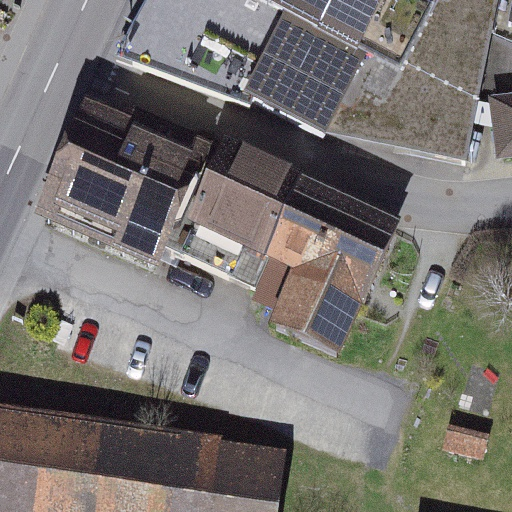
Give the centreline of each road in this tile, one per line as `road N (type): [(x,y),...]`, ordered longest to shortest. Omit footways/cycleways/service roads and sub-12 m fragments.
road 1 (residential): [(511,213),(473,218),(392,208),(54,73)]
road 2 (primary): [(0,194),(54,73)]
